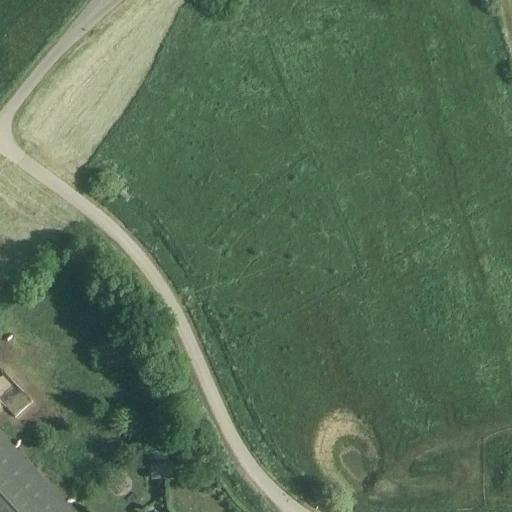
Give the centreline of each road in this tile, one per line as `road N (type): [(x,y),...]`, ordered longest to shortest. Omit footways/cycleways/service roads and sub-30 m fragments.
road 1 (unclassified): [(297,511),(238,454),(181,323),(147,267),(79,201),(0,148)]
road 2 (residential): [(98,0),(0,119)]
